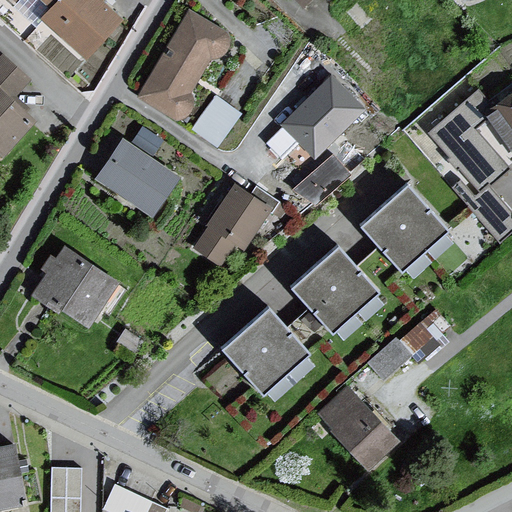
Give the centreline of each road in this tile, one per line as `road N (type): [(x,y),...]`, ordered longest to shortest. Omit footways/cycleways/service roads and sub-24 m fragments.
road 1 (residential): [(163,0),(0,268)]
road 2 (residential): [(0,385),(259,511)]
